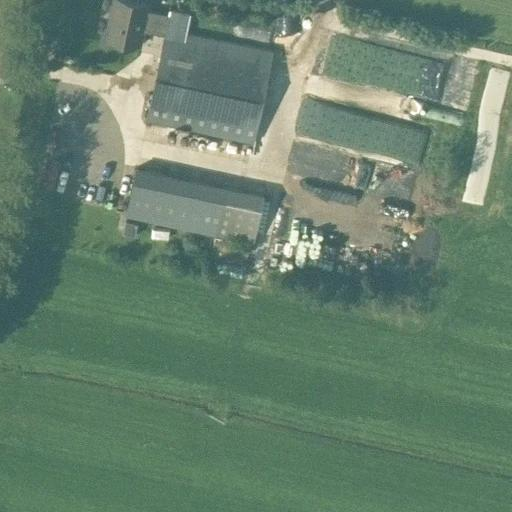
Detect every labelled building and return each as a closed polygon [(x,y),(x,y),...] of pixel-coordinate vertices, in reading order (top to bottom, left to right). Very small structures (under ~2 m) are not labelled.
[(108,39),(139,45),(142,30),(165,35),(166,29),(169,15),(146,10),(148,4),(126,0),(113,0),(111,13),(114,14),(108,39)] [(252,142),(271,51),(166,29),(165,35),(147,120),(252,142)] [(381,107),(378,123),(401,128),(404,111),(381,107)] [(331,156),(327,170),(356,177),(360,163),(331,156)] [(104,168),(92,165),(83,206),(81,213),(112,220),(124,164),(105,160),(104,168)] [(263,195),(226,187),(136,168),(126,215),(253,242),(263,195)] [(134,235),(137,224),(125,221),(123,233),(134,235)]
